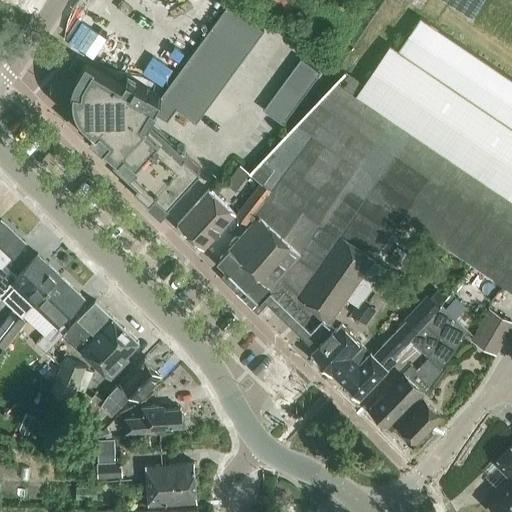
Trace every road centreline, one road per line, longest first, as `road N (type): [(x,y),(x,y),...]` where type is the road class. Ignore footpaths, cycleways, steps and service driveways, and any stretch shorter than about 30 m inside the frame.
road 1 (tertiary): [(265,447),(196,348),(0,153)]
road 2 (residential): [(391,511),(511,357)]
road 3 (tertiary): [(369,511),(265,447)]
